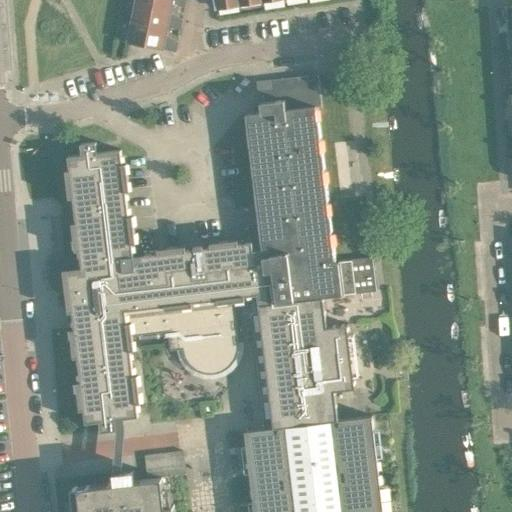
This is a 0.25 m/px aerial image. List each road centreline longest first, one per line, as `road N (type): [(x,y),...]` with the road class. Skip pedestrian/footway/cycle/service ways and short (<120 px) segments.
road 1 (residential): [(217,511),(206,433),(26,457)]
road 2 (residential): [(511,432),(494,215),(511,209)]
road 3 (residential): [(26,457),(9,291)]
road 4 (residential): [(9,291),(0,152)]
